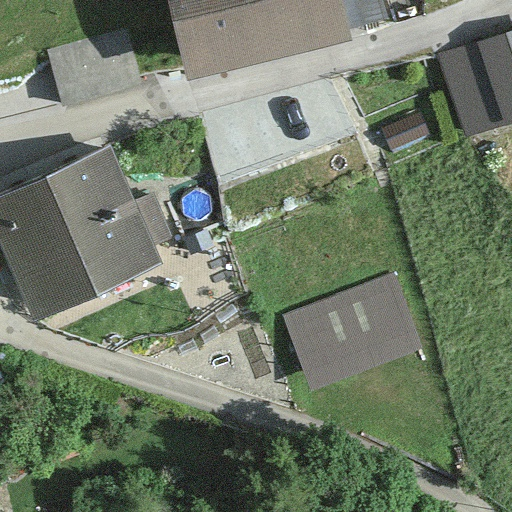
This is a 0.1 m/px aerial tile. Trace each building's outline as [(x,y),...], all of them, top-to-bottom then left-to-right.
[(177,0),(193,56),(379,3),(378,0),(177,0)] [(60,39),(66,93),(141,84),(134,30),(60,39)] [(480,131),(511,120),(511,31),(454,50),(480,131)] [(107,150),(0,194),(0,254),(27,319),(156,265),(107,150)] [(315,374),(414,334),(391,279),(293,318),(315,374)]
